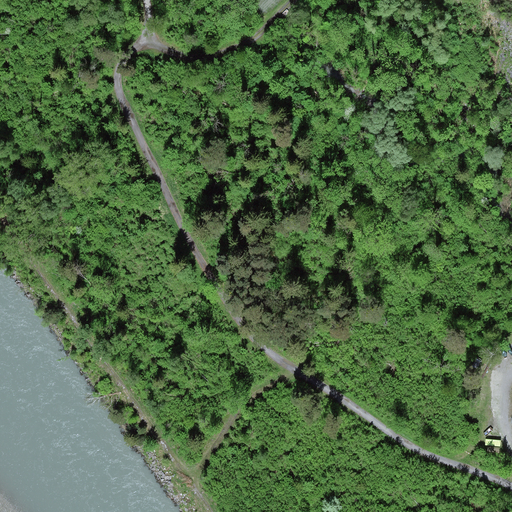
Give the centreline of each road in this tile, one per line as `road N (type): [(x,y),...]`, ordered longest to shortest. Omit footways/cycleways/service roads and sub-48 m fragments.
road 1 (track): [(147,0),(149,26),(123,61),(119,83),(188,239),(233,316),(400,439),(511,486)]
road 2 (track): [(0,229),(209,511)]
road 3 (track): [(143,41),(204,58),(236,49),(295,0)]
